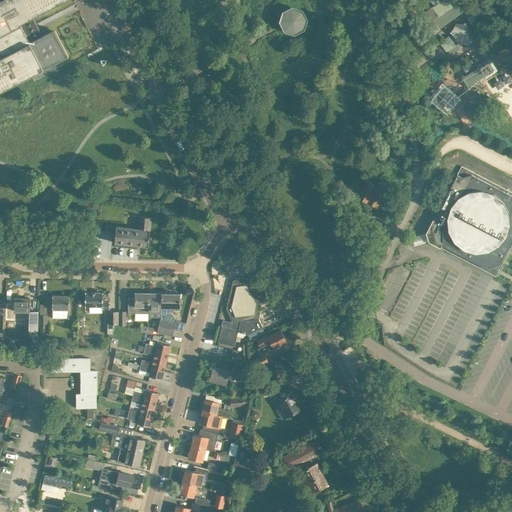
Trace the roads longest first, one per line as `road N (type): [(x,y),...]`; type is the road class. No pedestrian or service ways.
road 1 (unclassified): [(323,344),(362,313),(416,193),(393,0)]
road 2 (tertiary): [(106,0),(227,223)]
road 3 (residential): [(150,511),(205,299),(199,266)]
road 4 (residential): [(0,260),(199,266)]
road 5 (unclassified): [(339,376),(511,460)]
road 6 (tertiary): [(323,344),(264,239),(227,223)]
road 7 (tertiary): [(395,511),(339,376)]
